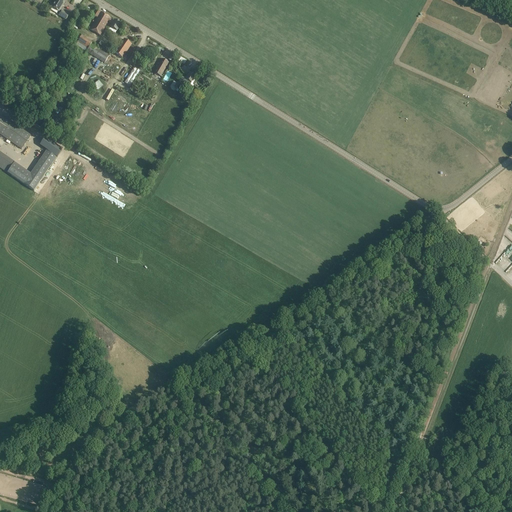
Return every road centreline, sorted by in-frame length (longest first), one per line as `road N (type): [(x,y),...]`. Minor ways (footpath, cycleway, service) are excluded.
road 1 (track): [(62,511),(439,210)]
road 2 (tertiary): [(439,210),(95,0)]
road 3 (track): [(511,202),(391,511)]
